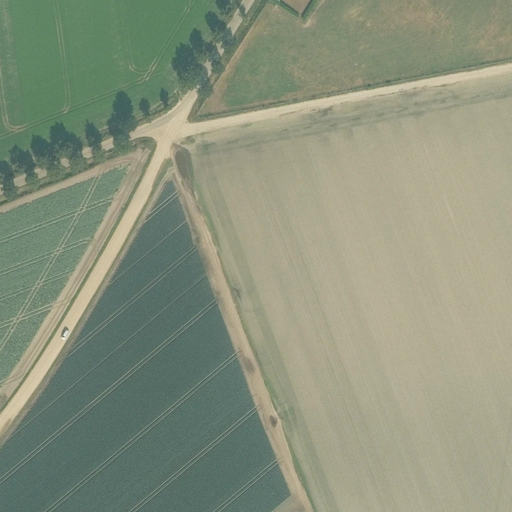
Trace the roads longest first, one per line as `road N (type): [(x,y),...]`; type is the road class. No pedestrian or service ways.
road 1 (track): [(308,511),(173,133)]
road 2 (track): [(0,423),(113,248),(173,133),(167,119)]
road 3 (track): [(511,68),(173,133)]
road 4 (unclassified): [(0,193),(167,119),(192,96),(250,0)]
